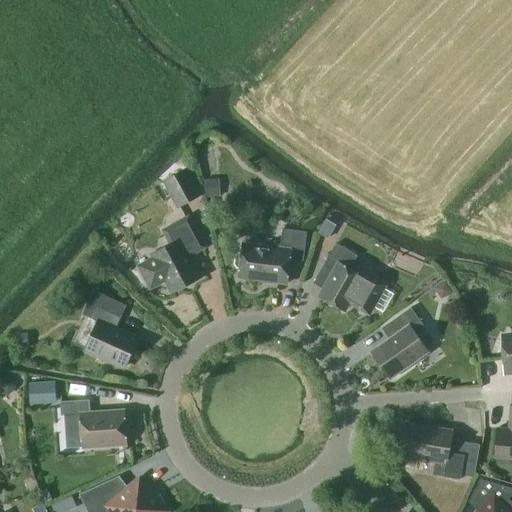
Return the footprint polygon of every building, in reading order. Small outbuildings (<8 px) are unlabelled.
[(203,195),(188,168),(163,181),(178,208),(203,195)] [(206,180),(206,198),(221,197),(220,179),(206,180)] [(166,280),(173,292),(200,278),(188,256),(204,248),(188,219),(164,232),(172,245),(153,256),(156,261),(141,269),(151,288),(166,280)] [(328,221),(320,234),(329,239),(337,226),(328,221)] [(236,256),(235,265),(238,268),(240,268),(239,278),(287,284),(290,260),(303,262),(307,233),(283,230),(280,249),(260,246),(261,244),(258,241),(250,240),(246,242),(246,245),(243,244),(242,254),(240,254),(236,256)] [(362,276),(350,269),(357,257),(336,244),(324,266),(335,272),(321,298),(344,311),(349,303),(368,314),(372,308),(381,313),(391,294),(382,289),(385,285),(364,274),(362,276)] [(439,294),(447,295),(452,292),(446,282),(435,288),(439,294)] [(102,309),(107,296),(95,291),(94,291),(88,304),(102,309)] [(124,368),(137,339),(115,329),(120,318),(95,307),(90,318),(99,322),(86,351),(124,368)] [(398,335),(373,352),(391,378),(427,353),(414,335),(425,328),(411,308),(390,323),(398,335)] [(27,334),(17,335),(17,347),(27,346),(27,334)] [(511,338),(502,339),(505,374),(511,372),(511,338)] [(29,384),(30,405),(39,405),(38,383),(29,384)] [(127,443),(125,414),(106,415),(106,413),(91,414),(90,401),(61,403),(61,416),(81,415),(83,448),(108,446),(108,444),(127,443)] [(511,407),(510,430),(498,429),(495,457),(511,458),(511,407)] [(470,477),(473,457),(464,455),(465,449),(449,447),(451,432),(405,424),(399,456),(435,462),(433,475),(443,477),(461,480),(461,475),(470,477)] [(161,495),(155,497),(151,490),(142,479),(130,489),(120,476),(80,495),(87,511),(114,511),(120,509),(121,511),(165,511),(168,510),(161,495)] [(511,511),(511,503),(508,499),(511,494),(511,486),(482,479),(470,501),(479,510),(476,511),(511,511)]
